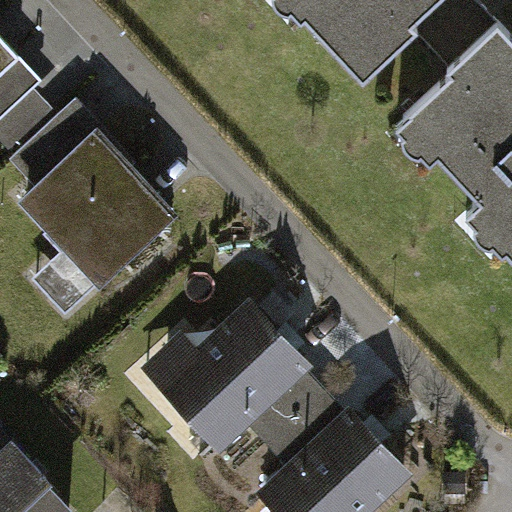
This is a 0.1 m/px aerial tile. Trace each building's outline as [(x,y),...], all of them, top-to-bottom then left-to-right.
[(276,0),(299,24),(314,21),(370,84),(423,29),(417,26),(442,0),(276,0)] [(471,0),(442,0),(417,26),(423,29),(455,69),(501,24),(489,15),(471,0)] [(511,35),(501,24),(455,69),(459,78),(404,126),(408,146),(426,163),(446,160),(487,203),(473,214),(481,235),(496,253),(511,254),(511,35)] [(8,64),(0,56),(0,124),(44,87),(18,58),(8,64)] [(139,165),(79,101),(12,163),(40,193),(21,211),(62,255),(97,292),(101,297),(180,224),(131,172),(139,165)] [(97,292),(62,255),(33,282),(68,319),(97,292)] [(315,373),(250,304),(198,353),(182,336),(143,372),(224,458),(253,431),(312,375),(315,373)] [(342,407),(312,375),(253,431),(283,463),(342,407)] [(381,511),(415,482),(351,412),(256,497),(269,511),(381,511)] [(0,462),(15,449),(0,432),(0,462)] [(0,511),(73,511),(15,449),(0,462),(0,511)]
